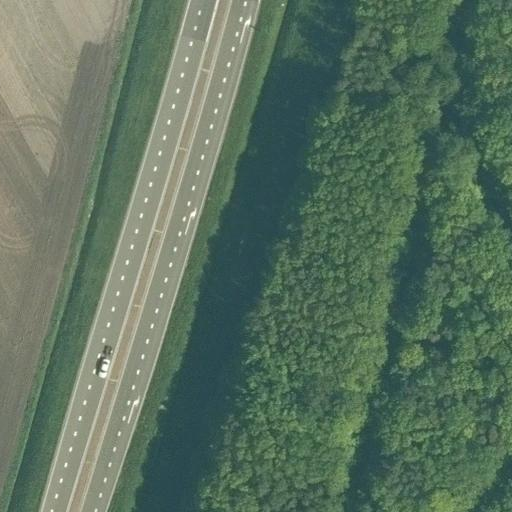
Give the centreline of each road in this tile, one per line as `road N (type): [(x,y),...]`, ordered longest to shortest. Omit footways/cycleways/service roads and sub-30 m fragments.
road 1 (trunk): [(210,0),(58,511)]
road 2 (trunk): [(86,511),(237,0)]
